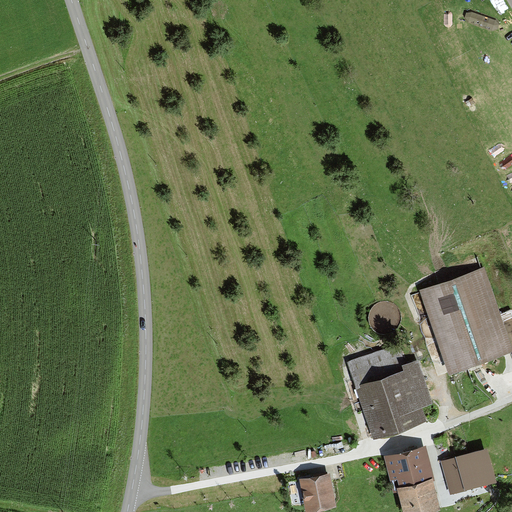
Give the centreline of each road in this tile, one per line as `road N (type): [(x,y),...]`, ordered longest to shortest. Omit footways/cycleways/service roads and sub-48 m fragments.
road 1 (tertiary): [(69,0),(136,238),(141,411),(124,511)]
road 2 (track): [(129,492),(352,456),(511,398)]
